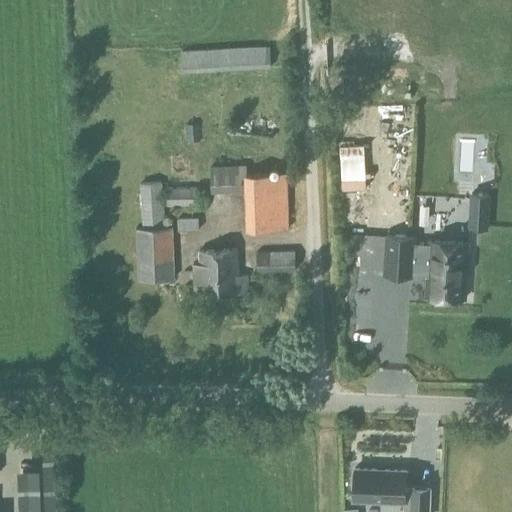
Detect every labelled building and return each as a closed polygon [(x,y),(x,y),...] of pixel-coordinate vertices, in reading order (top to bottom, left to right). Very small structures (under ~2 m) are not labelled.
[(185,71),(272,66),(271,47),(185,51),(185,71)] [(186,141),(199,140),(199,125),(186,126),(186,141)] [(248,175),(247,167),(210,168),(211,193),(248,191),(250,232),(290,231),(288,173),(248,175)] [(165,227),(163,182),(141,183),(144,228),(138,228),(140,277),(174,276),(173,227),(165,227)] [(195,204),(195,188),(166,188),(166,204),(195,204)] [(472,194),(470,227),(485,228),(487,195),(472,194)] [(177,231),(196,231),(196,219),(177,219),(177,231)] [(390,237),(388,276),(410,276),(413,238),(390,237)] [(428,239),(425,295),(434,295),(433,297),(465,298),(467,241),(428,239)] [(238,275),(237,250),(199,251),(199,264),(193,264),(194,294),(236,294),(236,293),(247,293),(246,275),(238,275)] [(259,270),(296,268),(296,251),(259,253),(259,270)] [(511,509),(511,457),(486,459),(487,501),(501,501),(501,509),(511,509)] [(407,470),(354,468),(353,499),(404,501),(403,511),(429,511),(430,488),(406,488),(407,470)]
